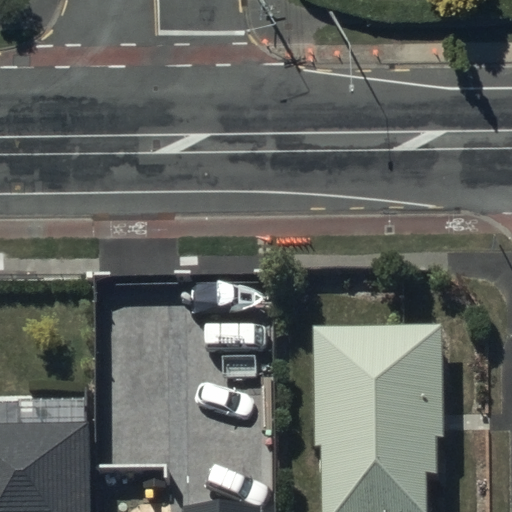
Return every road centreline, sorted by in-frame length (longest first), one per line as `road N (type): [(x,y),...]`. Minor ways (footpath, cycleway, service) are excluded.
road 1 (tertiary): [(511,140),(160,145)]
road 2 (tertiary): [(160,145),(0,147)]
road 3 (unclassified): [(160,145),(157,0)]
